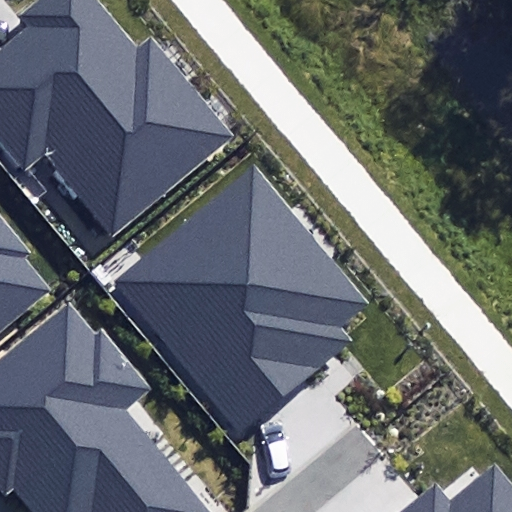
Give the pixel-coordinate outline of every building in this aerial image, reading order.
[(31,28),(0,53),(0,135),(26,168),(46,152),(113,234),(232,137),(150,37),(138,47),(98,0),(38,0),(20,15),(31,28)] [(112,282),(237,436),(354,342),(339,324),(364,304),(254,168),(112,282)] [(0,327),(47,290),(21,258),(28,252),(0,217),(0,327)] [(207,511),(121,410),(146,389),(100,333),(91,340),(66,311),(0,365),(0,482),(25,511),(207,511)] [(438,483),(402,511),(511,511),(511,486),(495,466),(452,501),(438,483)]
